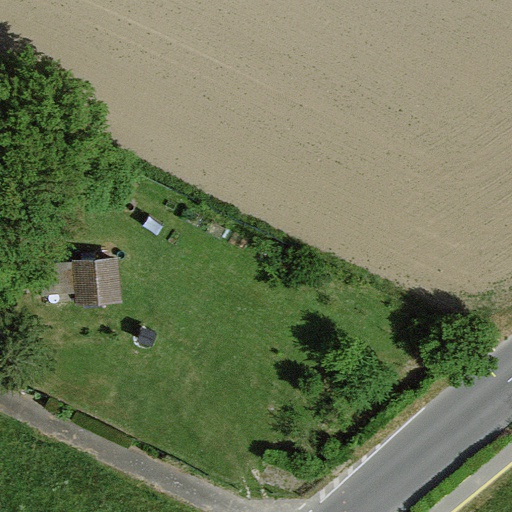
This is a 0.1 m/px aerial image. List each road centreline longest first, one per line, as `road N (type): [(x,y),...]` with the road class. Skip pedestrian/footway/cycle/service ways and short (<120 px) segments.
road 1 (track): [(0,65),(427,283),(466,294),(511,292)]
road 2 (tertiary): [(353,511),(511,380)]
